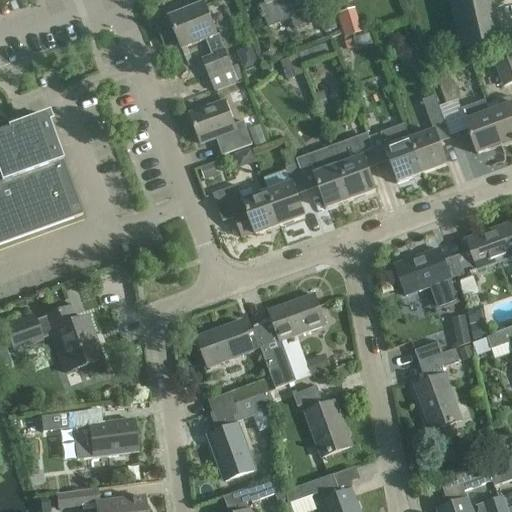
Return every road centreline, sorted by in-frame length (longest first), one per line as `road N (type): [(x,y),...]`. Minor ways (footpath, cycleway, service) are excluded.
road 1 (residential): [(113,0),(219,291)]
road 2 (residential): [(398,511),(352,244)]
road 3 (residential): [(178,511),(160,318),(219,291)]
road 4 (residential): [(352,244),(511,185)]
road 5 (residential): [(219,291),(352,244)]
